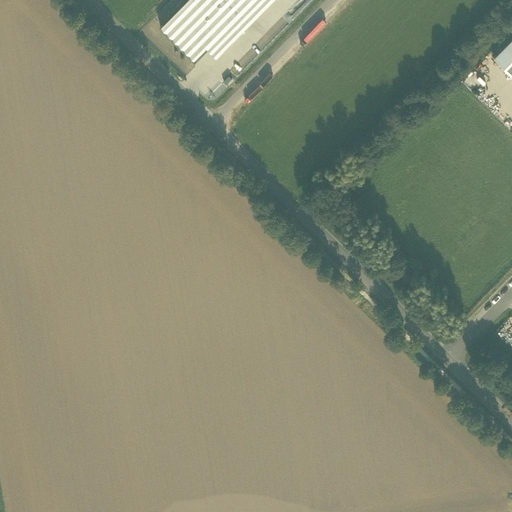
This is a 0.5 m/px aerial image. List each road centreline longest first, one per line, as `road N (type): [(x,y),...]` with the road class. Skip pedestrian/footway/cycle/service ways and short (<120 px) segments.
road 1 (unclassified): [(511,427),(214,124)]
road 2 (unclassified): [(214,124),(87,0)]
road 3 (unclassified): [(214,124),(336,0)]
